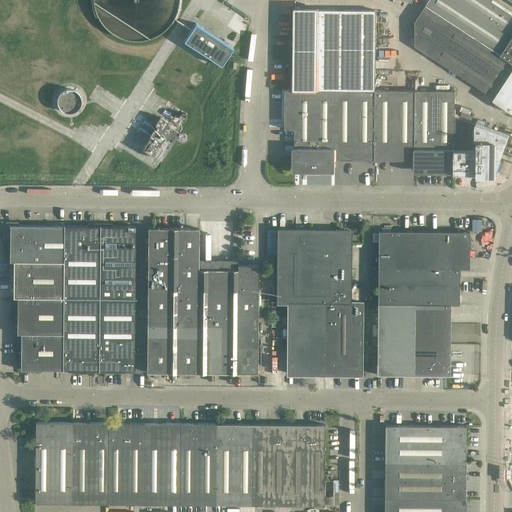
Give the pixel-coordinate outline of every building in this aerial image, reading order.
[(167,27),(172,19),(176,10),(177,1),(176,0),(90,0),(91,9),(94,18),(99,26),(106,33),(114,38),(123,42),(133,43),(142,42),(152,39),(160,34),(167,27)] [(511,13),(491,0),(428,0),(427,3),(415,22),(415,46),(511,108),(511,13)] [(456,92),(376,91),(376,11),(296,10),(295,90),(286,90),(285,129),(295,130),(295,171),(334,171),(334,160),(375,160),(417,161),(417,172),(479,173),(479,175),(494,174),(499,160),(501,160),(504,152),(502,152),(508,136),(455,117),(456,92)] [(231,49),(193,26),(182,44),(221,67),(231,49)] [(49,53),(52,71),(84,66),(82,48),(49,53)] [(82,106),(83,101),(82,96),(80,92),(76,89),(71,87),(66,87),(62,89),(58,92),(55,96),(55,101),(55,106),(58,110),(62,113),(66,115),(71,115),(76,113),(80,110),(82,106)] [(147,151),(165,162),(182,133),(170,126),(171,123),(166,120),(147,151)] [(136,226),(39,226),(18,225),(16,223),(11,223),(11,225),(8,225),(8,226),(5,226),(5,238),(8,238),(8,260),(9,260),(9,270),(12,270),(12,296),(13,296),(13,306),(15,306),(15,332),(17,332),(17,343),(19,343),(20,370),(134,371),(136,226)] [(200,229),(148,228),(147,373),(257,374),(259,266),(238,266),(238,271),(199,271),(200,229)] [(268,230),(268,239),(276,239),(277,230),(268,230)] [(277,230),(276,303),(288,303),(287,373),(361,374),(361,302),(349,302),(350,231),(277,230)] [(378,231),(377,304),(376,375),(423,375),(449,375),(450,305),(458,305),(459,269),(469,269),(469,232),(378,231)] [(35,503),(287,505),(323,506),(323,505),(324,480),(324,425),(143,423),(35,422),(35,496),(35,503)] [(384,497),(384,511),(464,511),(466,426),(385,425),(384,497)] [(339,481),(324,480),(323,505),(338,505),(339,481)]
